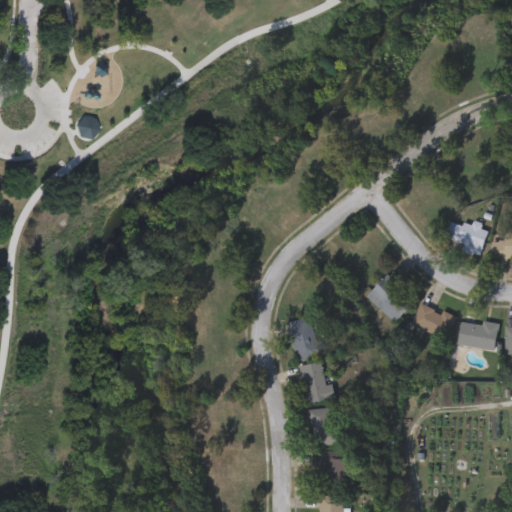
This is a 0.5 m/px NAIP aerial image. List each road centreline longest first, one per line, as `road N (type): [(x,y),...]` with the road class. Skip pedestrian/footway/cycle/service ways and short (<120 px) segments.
road 1 (residential): [(278,511),(277,434),(261,351),(264,296),(304,231),(364,185)]
road 2 (residential): [(364,185),(396,232),(446,278),(511,288)]
road 3 (residential): [(364,185),(455,121),(511,98)]
